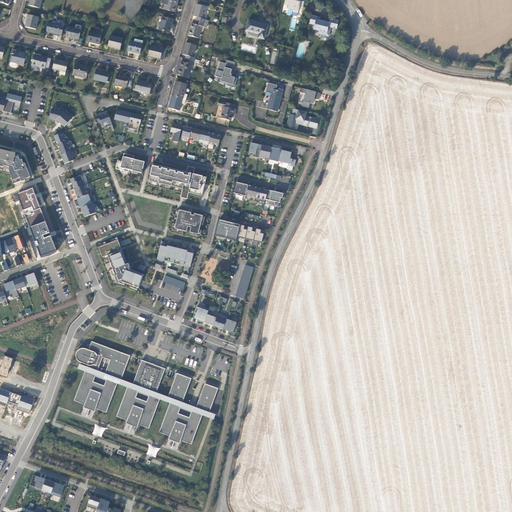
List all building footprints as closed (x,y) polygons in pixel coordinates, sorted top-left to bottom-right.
[(30,0),(28,8),(39,11),(42,0),(30,0)] [(174,15),(178,2),(168,0),(162,0),(161,6),(165,7),(164,12),(174,15)] [(284,0),(284,4),(288,5),(288,9),(293,10),(293,12),(298,13),(299,8),(303,9),(305,1),(298,0),(297,0),(298,1),(294,0),(293,0),(284,0)] [(206,9),(196,7),(193,19),(196,20),(195,23),(204,26),(205,22),(203,21),(206,9)] [(27,17),(24,29),(35,32),(38,20),(27,17)] [(320,20),(312,18),(309,26),(314,27),(313,32),(319,34),(318,37),(325,39),(328,29),(333,31),(335,23),(326,20),(325,25),(319,23),(320,20)] [(168,36),(172,22),(162,19),(158,33),(168,36)] [(45,35),(61,38),(64,24),(55,22),(55,26),(48,25),(45,35)] [(267,27),(248,22),(245,33),(258,37),(257,40),(263,42),(267,27)] [(195,23),(194,27),(190,26),(187,38),(197,41),(201,29),(203,30),(204,26),(195,23)] [(65,39),(78,42),(81,33),(67,30),(65,39)] [(86,44),(99,47),(102,36),(89,33),(86,44)] [(107,49),(120,52),(122,41),(110,38),(107,49)] [(126,54),(139,57),(143,44),(134,42),(133,45),(129,43),(126,54)] [(147,58),(160,61),(163,48),(162,48),(162,46),(154,44),(153,49),(150,48),(147,58)] [(196,48),(185,45),(182,57),(185,58),(184,62),(193,64),(194,61),(192,60),(196,48)] [(18,53),(13,52),(9,68),(10,69),(15,70),(16,69),(17,66),(23,68),(26,57),(18,55),(18,53)] [(47,60),(33,57),(31,68),(44,71),(47,60)] [(68,65),(54,62),(52,71),(65,75),(68,65)] [(183,65),(180,64),(176,77),(188,80),(191,68),(192,68),(193,64),(184,62),(183,65)] [(226,63),(220,62),(217,70),(215,76),(221,78),(221,81),(227,83),(226,86),(234,88),(237,78),(231,76),(232,74),(230,74),(230,72),(232,73),(234,66),(226,63)] [(88,70),(75,67),(72,77),(85,81),(88,70)] [(109,75),(96,72),(93,83),(107,86),(109,75)] [(128,80),(116,77),(113,88),(126,91),(128,80)] [(151,86),(136,83),(134,93),(149,96),(151,86)] [(186,87),(175,84),(171,98),(182,101),(186,87)] [(320,94),(301,88),(299,92),(305,94),(301,107),(308,108),(310,103),(312,104),(314,99),(318,100),(320,94)] [(282,95),(271,92),(266,112),(276,114),(282,95)] [(4,101),(2,111),(9,113),(12,102),(19,104),(21,97),(6,93),(4,101)] [(171,98),(168,111),(178,114),(181,106),(184,107),(185,102),(182,101),(171,98)] [(234,108),(221,105),(220,108),(223,109),(220,120),(230,123),(231,119),(233,120),(235,112),(233,112),(234,108)] [(64,111),(61,107),(57,111),(51,110),(49,117),(54,122),(56,120),(63,112),(64,111)] [(292,115),(289,114),(286,127),(294,129),(296,120),(303,121),(302,124),(307,125),(308,121),(310,121),(308,127),(316,129),(318,120),(305,116),(306,112),(293,109),(292,115)] [(111,125),(106,111),(94,115),(97,122),(99,121),(101,126),(106,124),(107,127),(111,125)] [(63,112),(56,120),(64,127),(72,119),(63,112)] [(137,130),(141,116),(130,113),(126,127),(137,130)] [(181,125),(171,123),(169,131),(173,132),(171,141),(176,142),(181,125)] [(190,128),(183,126),(180,136),(188,138),(188,137),(190,128)] [(200,130),(190,128),(188,137),(192,138),(192,139),(197,140),(200,130)] [(210,132),(200,130),(197,140),(197,142),(201,142),(201,144),(207,145),(207,143),(210,132)] [(64,136),(62,132),(52,136),(56,145),(64,142),(62,136),(64,136)] [(210,132),(207,143),(217,145),(219,135),(210,132)] [(70,144),(68,140),(64,142),(56,145),(59,154),(70,150),(68,145),(70,144)] [(256,144),(249,142),(247,152),(254,153),(253,156),(257,157),(260,146),(256,145),(256,144)] [(270,147),(260,145),(260,146),(257,157),(263,159),(264,157),(268,158),(270,147)] [(280,150),(270,147),(268,158),(267,159),(277,161),(280,150)] [(0,167),(0,168),(0,169),(0,171),(2,171),(3,167),(8,168),(9,171),(8,171),(13,185),(25,181),(24,180),(30,178),(24,164),(23,164),(20,155),(14,154),(14,153),(0,150),(0,167)] [(70,150),(59,154),(63,164),(73,160),(71,156),(72,156),(70,150)] [(289,152),(280,150),(277,161),(286,163),(286,165),(292,166),(294,160),(288,158),(289,152)] [(133,156),(125,154),(124,157),(122,157),(121,161),(117,160),(114,168),(128,172),(128,170),(140,173),(143,162),(132,159),(133,156)] [(192,173),(193,168),(187,166),(185,172),(151,163),(146,184),(180,192),(179,197),(186,198),(187,194),(200,197),(205,177),(192,173)] [(280,181),(281,177),(262,172),(260,175),(280,181)] [(69,179),(72,189),(83,185),(80,175),(69,179)] [(247,185),(235,182),(232,192),(244,196),(247,185)] [(87,187),(86,184),(83,185),(72,189),(76,198),(87,194),(85,188),(87,187)] [(256,187),(247,185),(244,196),(254,197),(256,187)] [(264,199),(266,189),(256,187),(254,197),(253,201),(257,202),(259,201),(263,202),(264,199)] [(33,237),(41,257),(56,251),(33,188),(14,195),(26,229),(33,226),(35,234),(33,235),(33,236),(33,237)] [(282,193),(266,189),(264,199),(268,200),(267,203),(273,205),(274,201),(278,202),(279,197),(281,198),(282,193)] [(91,197),(90,193),(87,194),(76,198),(79,207),(90,204),(88,199),(91,197)] [(90,204),(79,207),(83,217),(95,212),(93,207),(94,206),(92,203),(90,204)] [(185,231),(186,226),(189,227),(188,232),(197,234),(201,215),(192,213),(192,214),(189,214),(188,215),(186,214),(186,212),(178,210),(177,209),(173,228),(185,231)] [(218,219),(214,235),(218,236),(219,235),(224,236),(224,237),(224,238),(225,236),(230,238),(230,239),(234,240),(235,236),(240,237),(240,236),(243,237),(243,238),(248,240),(249,238),(252,239),(251,240),(256,242),(257,240),(260,241),(260,242),(263,231),(257,230),(257,232),(254,232),(255,228),(254,229),(249,228),(248,230),(246,229),(247,226),(246,226),(246,228),(241,226),(240,228),(238,227),(239,224),(238,224),(238,225),(234,224),(234,223),(229,222),(228,230),(225,229),(226,221),(222,220),(222,221),(218,220),(218,219)] [(0,241),(0,255),(6,255),(5,253),(7,253),(10,252),(10,253),(17,251),(16,249),(19,248),(19,250),(25,248),(20,235),(4,241),(0,241)] [(105,244),(104,242),(102,242),(103,245),(97,247),(101,257),(104,256),(105,258),(107,257),(109,262),(107,263),(108,265),(109,264),(111,269),(109,270),(110,272),(112,271),(116,283),(117,282),(118,281),(137,288),(140,280),(139,280),(141,274),(128,269),(127,267),(128,267),(127,263),(126,264),(116,237),(114,238),(115,240),(105,244)] [(164,242),(160,241),(156,259),(189,267),(193,249),(190,248),(189,252),(163,246),(164,242)] [(252,267),(244,264),(234,296),(243,298),(252,267)] [(33,273),(22,278),(26,288),(37,284),(33,273)] [(22,278),(12,281),(16,291),(21,289),(22,292),(26,290),(26,288),(22,278)] [(12,281),(3,285),(7,296),(13,294),(15,297),(18,296),(16,291),(12,281)] [(207,309),(203,307),(203,309),(195,306),(193,312),(195,313),(193,317),(194,318),(199,320),(198,321),(202,322),(203,321),(207,310),(207,309)] [(216,313),(207,310),(203,321),(212,325),(216,313)] [(226,317),(216,313),(212,325),(221,328),(225,319),(226,317)] [(236,318),(232,317),(230,321),(225,319),(221,328),(231,332),(235,322),(234,322),(236,318)] [(204,411),(209,413),(218,389),(205,384),(196,408),(182,403),(191,379),(176,374),(168,398),(156,393),(165,369),(141,361),(132,385),(121,380),(130,356),(91,342),(88,350),(85,349),(83,349),(80,349),(78,350),(77,352),(76,353),(75,355),(76,358),(77,360),(78,362),(79,362),(87,366),(87,368),(85,372),(85,371),(74,401),(84,405),(83,408),(94,412),(95,409),(106,413),(117,383),(127,387),(116,417),(127,421),(125,424),(137,428),(138,425),(148,429),(159,399),(170,403),(159,433),(169,437),(168,440),(179,444),(180,441),(191,445),(202,415),(204,411)] [(0,374),(6,377),(13,358),(3,355),(0,362),(0,374)] [(0,388),(0,400),(0,401),(0,403),(6,405),(7,402),(18,406),(16,409),(30,413),(34,399),(0,388)] [(134,429),(127,426),(125,432),(132,435),(134,429)] [(40,489),(50,493),(53,482),(44,479),(40,489)] [(63,485),(53,482),(50,493),(49,494),(59,497),(63,485)] [(95,509),(99,498),(89,495),(85,506),(95,509)] [(104,511),(108,502),(99,498),(95,509),(95,510),(100,511),(104,511)]
